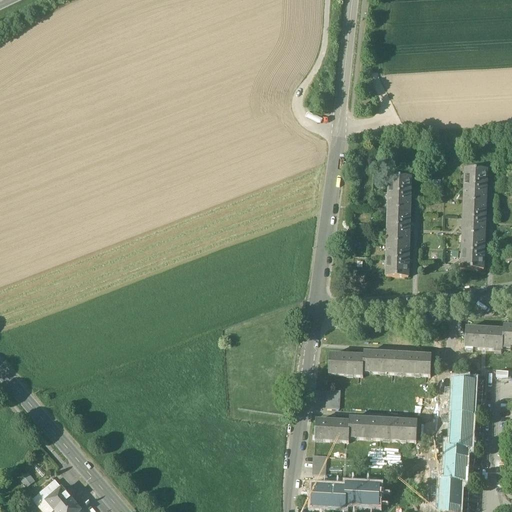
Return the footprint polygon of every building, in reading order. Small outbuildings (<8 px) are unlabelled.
[(486,171),(466,171),(465,204),(485,205),(486,171)] [(410,179),(390,178),(389,212),(409,212),(410,179)] [(485,205),(465,204),(464,238),(484,238),(485,205)] [(409,212),(389,212),(388,245),(408,246),(409,212)] [(484,238),(464,238),(462,271),(482,272),(484,238)] [(408,246),(388,245),(387,279),(407,279),(408,246)] [(511,329),(503,329),(503,333),(502,349),(511,349),(511,329)] [(503,333),(466,330),(465,351),(502,353),(502,349),(503,333)] [(397,356),(364,355),(364,359),(363,375),(396,377),(397,356)] [(432,358),(397,356),(396,377),(431,378),(432,358)] [(364,359),(330,357),(329,377),(363,379),(363,375),(364,359)] [(475,383),(454,382),(452,416),(473,417),(475,383)] [(340,393),(328,392),(327,411),(339,411),(340,393)] [(473,417),(452,416),(450,450),(467,451),(471,451),(473,417)] [(383,422),(350,420),(350,424),(349,441),(382,443),(383,422)] [(417,425),(383,422),(382,443),(416,445),(417,425)] [(350,424),(316,423),(315,443),(349,445),(349,441),(350,424)] [(450,450),(446,449),(444,482),(444,483),(461,484),(465,484),(467,451),(450,450)] [(326,459),(315,458),(313,477),(325,477),(326,459)] [(26,489),(34,484),(29,474),(20,479),(26,489)] [(459,511),(461,484),(444,483),(444,482),(441,482),(438,511),(459,511)] [(47,504),(62,491),(55,483),(40,496),(47,504)] [(380,488),(346,487),(346,491),(345,507),(379,509),(380,488)] [(346,491),(313,489),(312,509),(345,511),(345,507),(346,491)] [(55,511),(70,500),(62,491),(47,504),(40,496),(32,503),(40,511),(55,511)] [(80,511),(70,500),(55,511),(80,511)]
